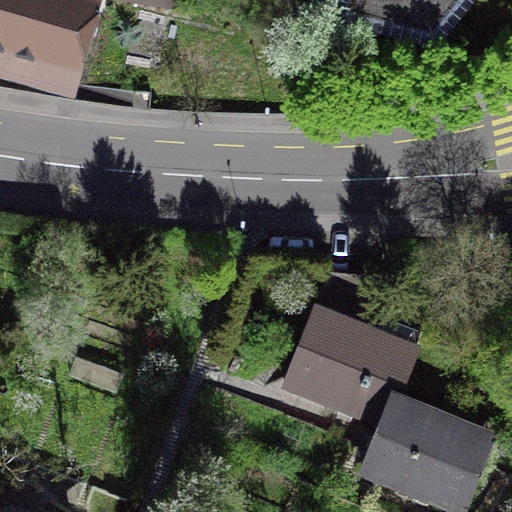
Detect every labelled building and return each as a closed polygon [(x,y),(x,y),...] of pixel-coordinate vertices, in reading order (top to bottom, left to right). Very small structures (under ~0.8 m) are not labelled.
[(0,0),(0,63),(65,82),(86,0),(0,0)] [(308,0),(307,4),(343,14),(343,15),(432,39),(464,0),(308,0)] [(360,262),(318,245),(301,283),(344,301),(360,262)] [(287,385),(384,424),(394,398),(410,360),(349,335),(353,326),(317,311),(287,385)] [(459,511),(485,448),(424,423),(428,412),(394,398),(384,424),(364,472),(459,511)]
